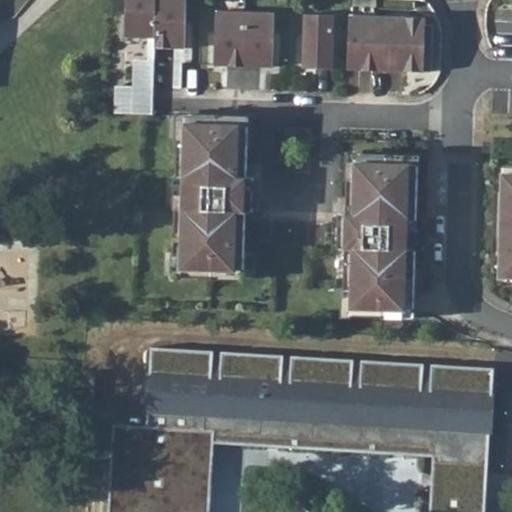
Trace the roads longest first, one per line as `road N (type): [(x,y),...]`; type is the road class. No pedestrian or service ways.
road 1 (residential): [(158,101),(459,117)]
road 2 (residential): [(511,329),(463,305),(454,266),(459,117)]
road 3 (unknown): [(268,107),(267,189),(290,198),(319,182),(321,110)]
